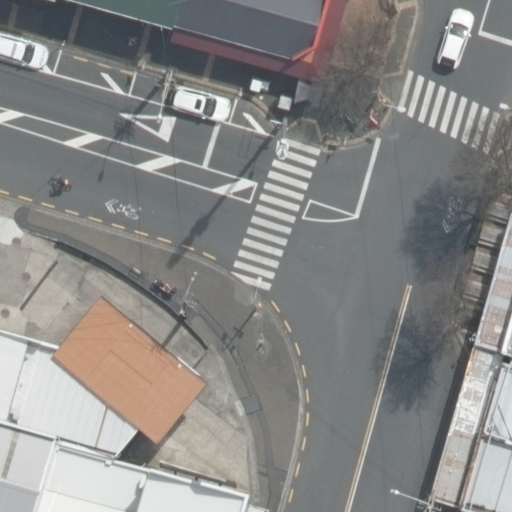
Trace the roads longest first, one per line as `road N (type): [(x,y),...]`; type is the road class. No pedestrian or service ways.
road 1 (tertiary): [(0,114),(426,229)]
road 2 (tertiary): [(426,229),(348,511)]
road 3 (tertiary): [(499,0),(426,229)]
